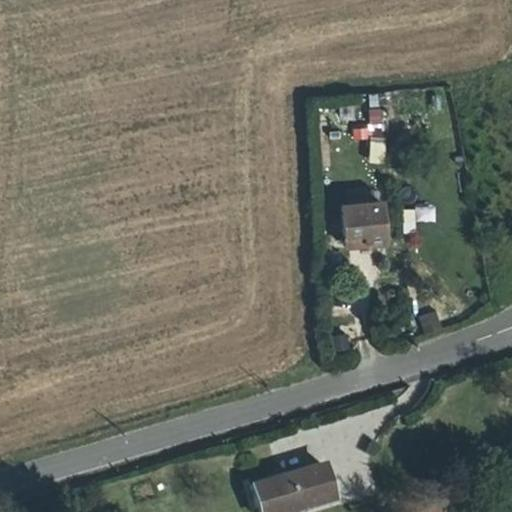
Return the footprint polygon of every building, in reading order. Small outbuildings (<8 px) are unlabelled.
[(403,233),(417,232),(416,205),(402,206),(403,233)] [(377,207),(337,209),(340,247),(381,244),(377,207)] [(423,332),(440,325),(433,309),(417,316),(423,332)] [(299,502),(329,493),(321,465),(252,485),(260,511),(292,511),(301,509),(299,502)] [(304,511),(333,504),(329,493),(299,502),(301,509),(302,511),(304,511)]
